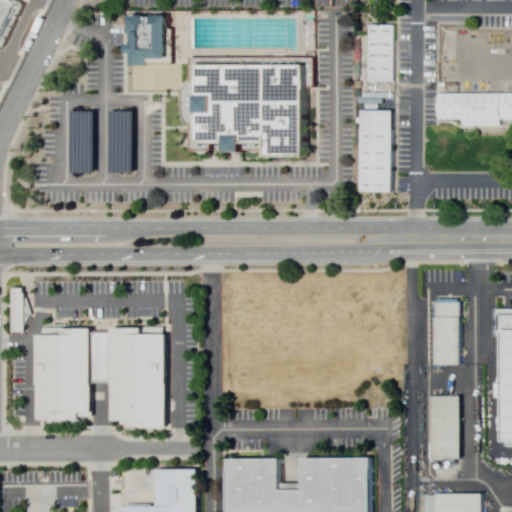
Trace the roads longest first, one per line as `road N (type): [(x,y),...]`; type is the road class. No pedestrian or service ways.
road 1 (tertiary): [(395,242),(370,230),(20,231),(0,239)]
road 2 (tertiary): [(0,248),(17,256),(209,255),(366,252),(395,242)]
road 3 (residential): [(0,448),(190,447)]
road 4 (residential): [(0,140),(68,0)]
